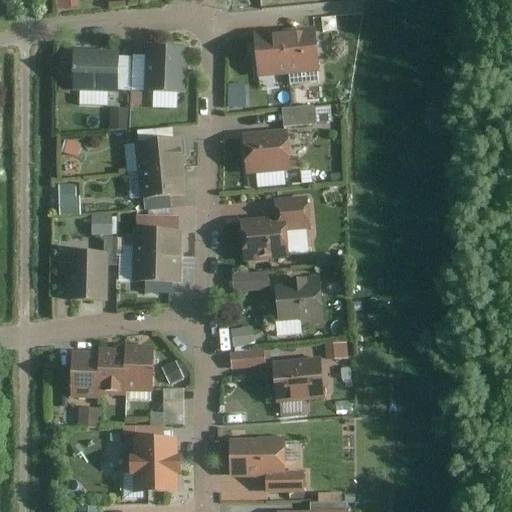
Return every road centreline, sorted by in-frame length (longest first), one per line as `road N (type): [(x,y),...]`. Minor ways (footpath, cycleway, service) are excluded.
road 1 (residential): [(203,320),(215,20)]
road 2 (residential): [(215,20),(0,39)]
road 3 (residential): [(0,339),(203,320)]
road 4 (residential): [(203,320),(200,511)]
